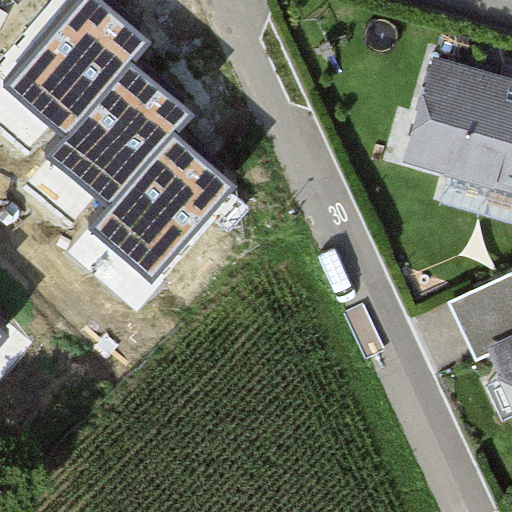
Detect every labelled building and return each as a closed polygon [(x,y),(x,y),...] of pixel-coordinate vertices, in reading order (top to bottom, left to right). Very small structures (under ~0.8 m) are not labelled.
[(154,30),(118,0),(69,0),(4,75),(64,126),(69,131),(136,51),(154,30)] [(196,102),(136,51),(69,131),(64,126),(47,148),(108,198),(113,201),(179,123),(196,102)] [(511,81),(439,60),(412,151),(511,180),(511,81)] [(238,173),(179,123),(113,201),(108,198),(90,220),(155,274),(238,173)] [(0,337),(10,326),(0,317),(0,337)] [(511,342),(500,348),(511,374),(511,342)]
